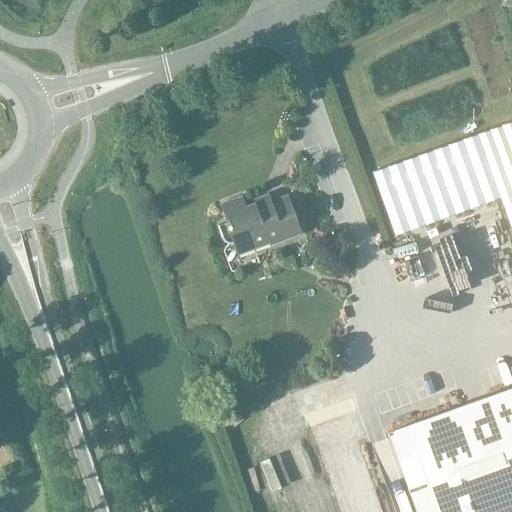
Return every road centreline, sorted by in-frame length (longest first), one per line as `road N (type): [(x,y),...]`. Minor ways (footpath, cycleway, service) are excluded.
road 1 (tertiary): [(106,511),(0,188)]
road 2 (unclassified): [(35,111),(173,67),(316,0)]
